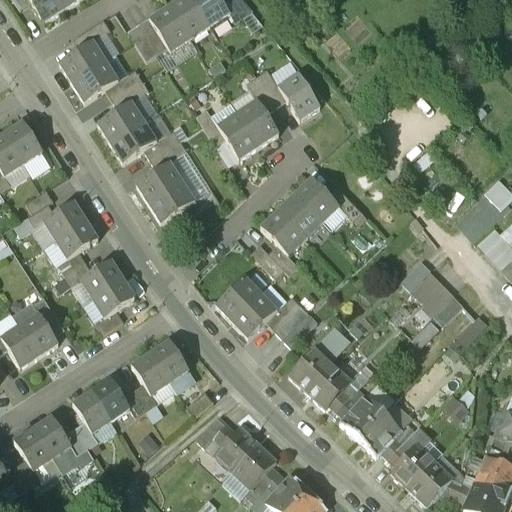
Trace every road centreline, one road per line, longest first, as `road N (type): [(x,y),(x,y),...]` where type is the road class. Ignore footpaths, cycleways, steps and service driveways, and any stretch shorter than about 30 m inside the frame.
road 1 (residential): [(383,511),(273,412),(186,309)]
road 2 (residential): [(170,289),(40,86)]
road 3 (residential): [(0,424),(186,309)]
road 4 (residential): [(296,167),(170,289)]
